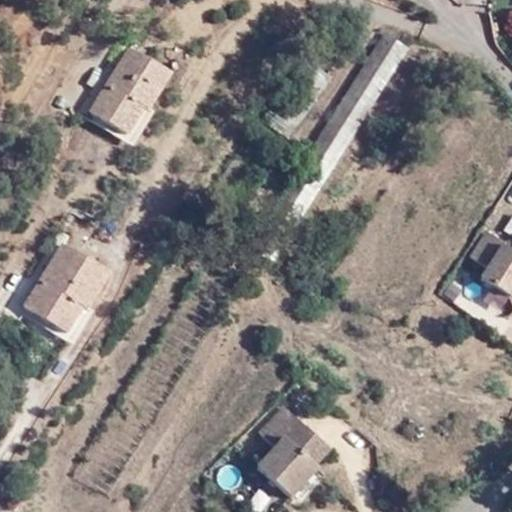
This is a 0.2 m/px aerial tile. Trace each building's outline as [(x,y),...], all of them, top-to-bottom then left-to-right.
[(381,32),(321,135),(345,149),(405,45),(381,32)] [(143,103),(167,67),(125,41),(85,106),(123,127),(140,101),(143,103)] [(326,68),(300,50),(287,69),(314,86),(326,68)] [(262,112),(234,154),(246,162),(274,122),(284,129),(314,86),(287,69),(260,109),(262,112)] [(13,279),(59,307),(98,246),(53,216),(13,279)] [(511,242),(505,253),(479,235),(462,260),(479,273),(473,283),(504,303),(508,314),(511,312),(511,242)] [(332,451),(287,407),(261,433),(277,449),(259,468),(293,500),(321,471),(316,467),(332,451)]
